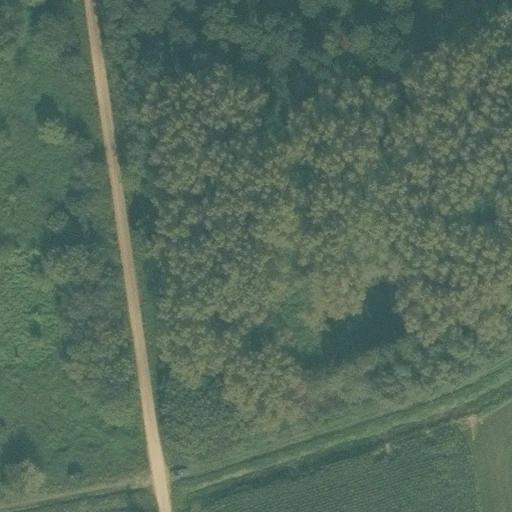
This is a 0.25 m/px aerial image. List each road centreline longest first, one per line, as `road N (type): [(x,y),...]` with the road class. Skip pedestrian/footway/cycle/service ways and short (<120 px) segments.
road 1 (track): [(93,0),(161,487)]
road 2 (track): [(161,487),(470,386),(511,359)]
road 3 (track): [(38,511),(161,487)]
